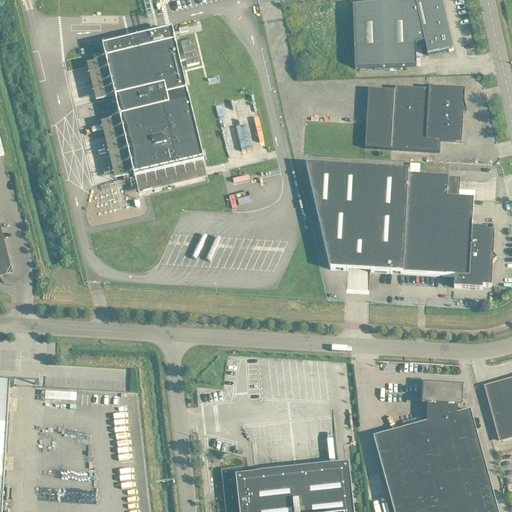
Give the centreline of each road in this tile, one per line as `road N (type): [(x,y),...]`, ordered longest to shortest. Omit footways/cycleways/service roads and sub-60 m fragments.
road 1 (unclassified): [(169,336),(469,354),(511,344)]
road 2 (unclassified): [(189,511),(169,336)]
road 3 (unclassified): [(0,326),(169,336)]
